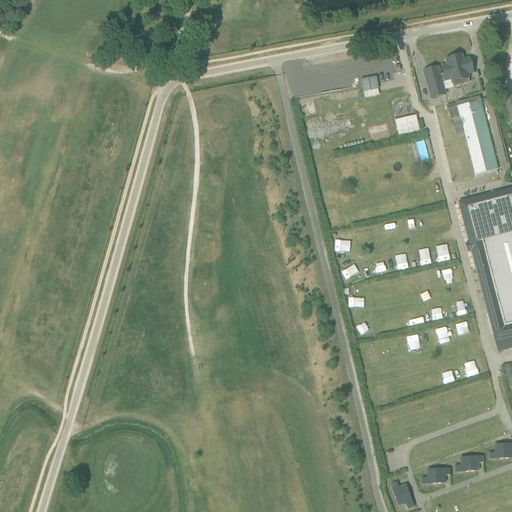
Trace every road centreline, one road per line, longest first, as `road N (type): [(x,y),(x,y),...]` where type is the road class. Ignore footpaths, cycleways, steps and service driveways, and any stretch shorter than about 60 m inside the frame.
road 1 (unclassified): [(40,511),(168,87),(180,78),(511,15)]
road 2 (unknown): [(403,35),(500,407),(414,440),(404,461),(416,497),(511,463)]
